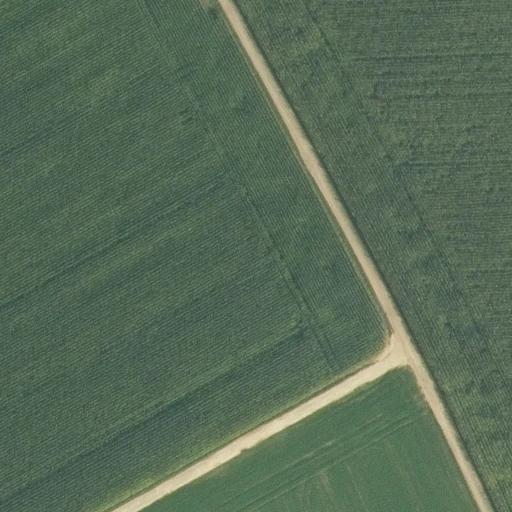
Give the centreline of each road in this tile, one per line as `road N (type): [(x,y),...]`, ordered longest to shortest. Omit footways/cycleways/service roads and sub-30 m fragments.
road 1 (track): [(409,349),(224,0)]
road 2 (track): [(119,511),(409,349)]
road 3 (track): [(486,511),(409,349)]
